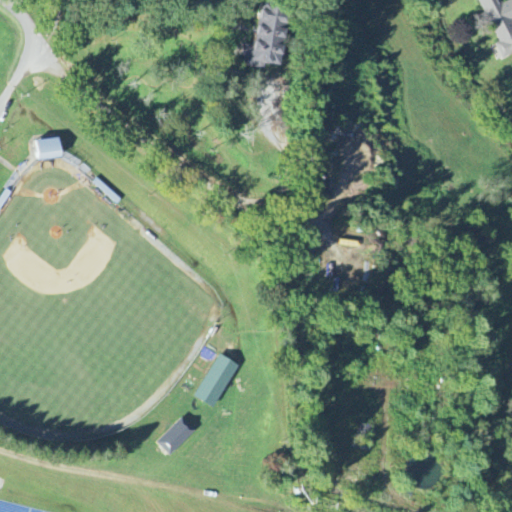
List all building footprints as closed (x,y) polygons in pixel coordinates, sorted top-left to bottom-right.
[(289,0),(253,0),(247,44),(240,43),(238,55),(242,56),(241,65),(261,68),(262,62),(274,64),(275,57),(281,58),(289,0)] [(477,0),(499,45),(493,48),(498,58),(511,51),(511,0),(502,5),(500,0),(477,0)] [(29,141),(32,160),(57,156),(55,138),(29,141)] [(218,354),(191,397),(211,409),(238,367),(218,354)] [(195,432),(181,419),(156,445),(170,458),(195,432)]
